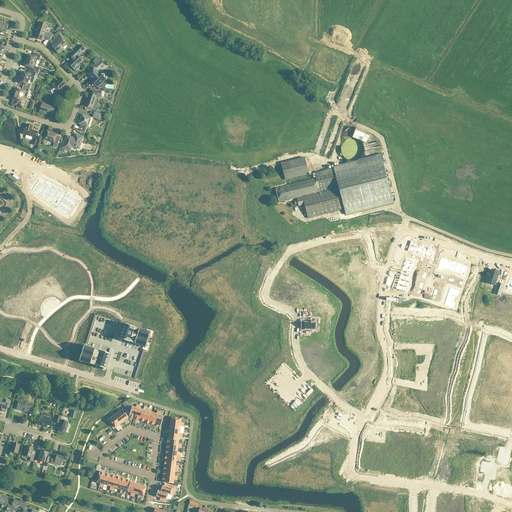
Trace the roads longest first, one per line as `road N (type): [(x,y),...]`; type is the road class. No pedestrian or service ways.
road 1 (residential): [(362,417),(302,367),(296,316),(265,294),(287,253),(323,241),(359,234),(372,264),(386,268)]
road 2 (residential): [(17,40),(44,51),(80,94),(61,127),(0,106)]
road 3 (residential): [(511,436),(465,426),(486,330),(511,337)]
road 4 (residential): [(386,268),(401,230),(511,266)]
road 5 (residential): [(0,348),(127,388)]
road 6 (residential): [(384,348),(432,347),(420,387),(383,378)]
road 7 (residential): [(416,485),(351,475),(362,417)]
road 8 (residential): [(153,476),(102,461),(130,430),(158,438)]
road 9 (unclassified): [(511,255),(396,212)]
